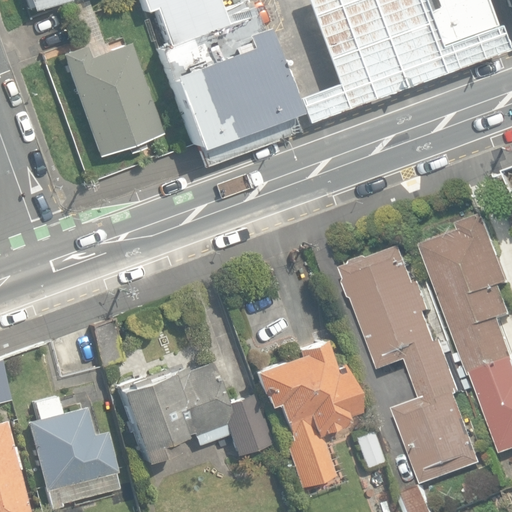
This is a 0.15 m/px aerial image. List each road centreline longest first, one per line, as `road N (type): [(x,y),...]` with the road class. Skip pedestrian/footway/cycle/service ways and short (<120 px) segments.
road 1 (secondary): [(511,103),(50,268)]
road 2 (residential): [(50,268),(0,135)]
